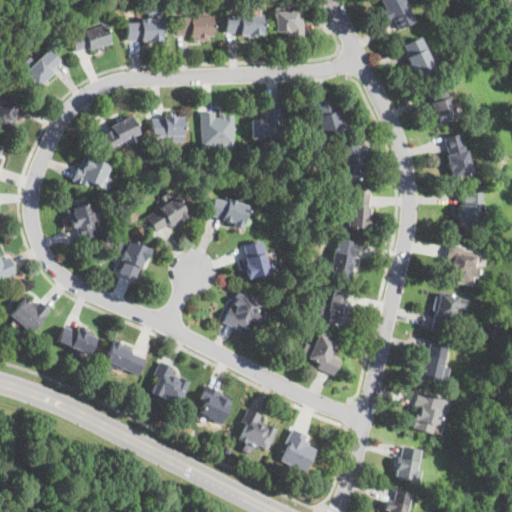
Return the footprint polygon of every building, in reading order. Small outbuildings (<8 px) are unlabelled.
[(380,0),(393,29),(413,21),(403,0),(380,0)] [(274,9),(274,36),(302,36),(302,9),(274,9)] [(261,13),(225,13),(225,34),(261,34),(261,13)] [(211,37),(211,14),(175,14),(175,37),(211,37)] [(75,53),(109,41),(101,16),(84,22),(86,28),(68,33),(75,53)] [(125,17),(125,41),(161,41),(161,17),(125,17)] [(414,76),(435,67),(418,34),(398,44),(414,76)] [(19,71),(35,87),(61,61),(45,45),(19,71)] [(435,123),(454,116),(443,84),(424,91),(435,123)] [(25,104),(0,91),(0,125),(12,131),(25,104)] [(312,101),(322,135),(343,129),(333,95),(312,101)] [(263,117),(250,117),(250,139),(281,139),(281,105),(263,106),(263,117)] [(233,111),(200,111),(200,144),(233,144),(233,111)] [(109,153),(139,131),(126,113),(96,136),(109,153)] [(182,116),(150,116),(150,138),(182,138),(182,116)] [(441,136),(450,175),(470,170),(461,131),(441,136)] [(336,144),(346,180),(365,175),(356,139),(336,144)] [(71,179),(101,191),(111,166),(81,155),(71,179)] [(368,192),(343,191),(342,227),(368,228),(368,192)] [(480,191),(458,191),(458,224),(480,224),(480,191)] [(142,214),(153,234),(186,215),(174,195),(142,214)] [(206,217),(241,226),(247,204),(212,195),(206,217)] [(94,201),(67,209),(75,238),(103,230),(94,201)] [(358,244),(337,237),(327,272),(347,278),(358,244)] [(145,251),(120,240),(108,269),(133,280),(145,251)] [(240,245),(247,276),(276,269),(272,251),(261,254),(258,241),(240,245)] [(479,256),(453,250),(446,280),(472,286),(479,256)] [(8,256),(0,259),(0,276),(14,272),(8,256)] [(265,301),(236,287),(221,320),(249,333),(265,301)] [(351,295),(333,289),(330,300),(321,298),(314,319),(340,328),(351,295)] [(455,307),(464,309),(466,297),(436,292),(430,329),(451,332),(455,307)] [(8,313),(27,333),(47,314),(28,294),(8,313)] [(96,335),(63,322),(56,342),(88,355),(96,335)] [(338,357),(329,354),(335,341),(315,332),(302,359),(331,372),(338,357)] [(145,355),(110,341),(102,362),(137,375),(145,355)] [(418,376),(441,381),(449,348),(426,342),(418,376)] [(178,403),(188,380),(169,372),(172,366),(160,362),(148,390),(178,403)] [(194,412),(218,423),(229,399),(205,388),(194,412)] [(445,399),(416,392),(408,426),(436,433),(445,399)] [(235,439),(248,444),(249,443),(265,450),(276,426),(246,413),(235,439)] [(305,444),(309,436),(291,428),(277,459),(303,471),(313,448),(305,444)] [(412,482),(423,450),(401,443),(391,474),(412,482)] [(382,511),(403,511),(409,494),(390,489),(382,511)]
